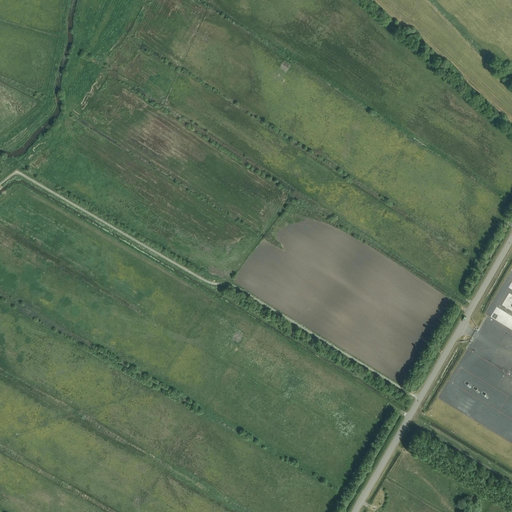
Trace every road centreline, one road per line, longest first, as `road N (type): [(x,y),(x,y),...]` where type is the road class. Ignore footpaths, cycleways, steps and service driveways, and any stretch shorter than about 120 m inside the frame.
road 1 (unclassified): [(354,511),(511,237)]
road 2 (track): [(0,141),(49,106),(63,0)]
